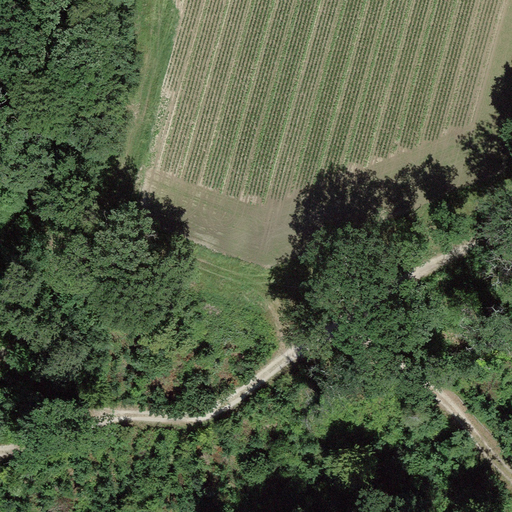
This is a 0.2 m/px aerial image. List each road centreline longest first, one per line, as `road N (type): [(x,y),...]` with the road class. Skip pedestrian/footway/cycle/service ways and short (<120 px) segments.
road 1 (track): [(511,232),(460,253),(298,350),(199,420),(105,412),(0,348)]
road 2 (track): [(511,470),(354,318)]
